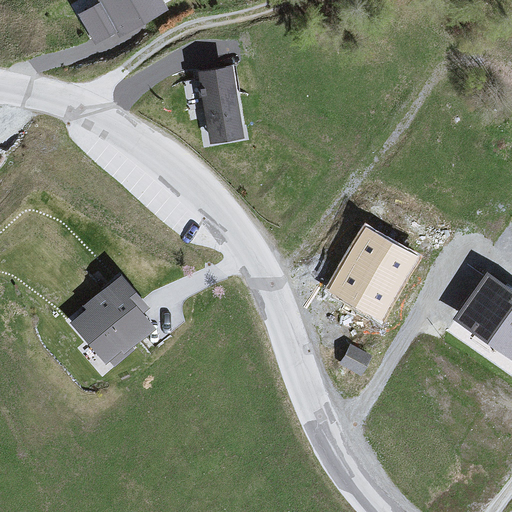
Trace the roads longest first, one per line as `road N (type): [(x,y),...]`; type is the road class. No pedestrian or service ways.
road 1 (unclassified): [(383,511),(341,454),(267,281),(212,196),(166,154),(111,121),(57,97),(0,85)]
road 2 (track): [(277,0),(165,36),(114,74),(88,109)]
